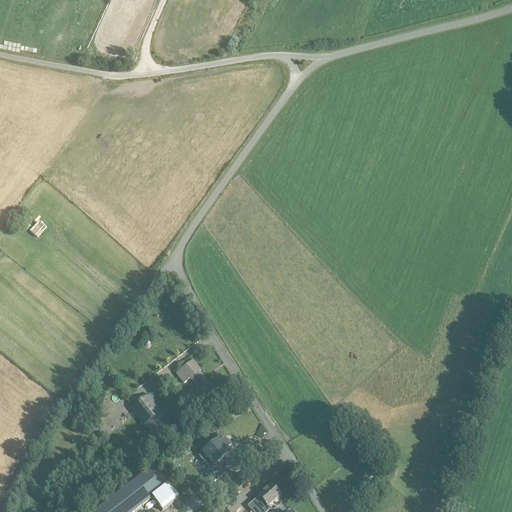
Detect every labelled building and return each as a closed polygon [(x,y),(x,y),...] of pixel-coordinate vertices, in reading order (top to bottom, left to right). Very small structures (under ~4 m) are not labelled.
[(193,362),(177,375),(184,384),(191,379),(200,391),(193,396),(197,401),(200,399),(207,408),(221,398),(209,383),(208,384),(198,372),(200,371),(193,362)] [(131,409),(156,442),(173,428),(149,395),(131,409)] [(222,437),(204,454),(199,458),(210,470),(204,475),(213,484),(225,473),(217,464),(232,450),(222,437)] [(163,511),(179,499),(152,466),(93,511),(136,511),(153,499),(163,511)] [(272,486),(259,497),(254,502),(263,511),(268,511),(271,510),(268,507),(281,496),(272,486)] [(228,511),(221,503),(209,511),(228,511)]
